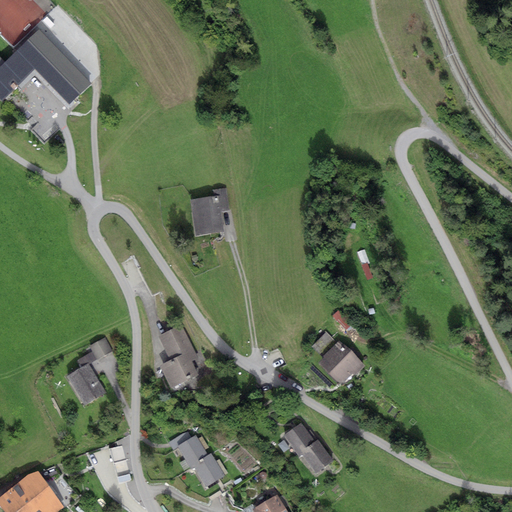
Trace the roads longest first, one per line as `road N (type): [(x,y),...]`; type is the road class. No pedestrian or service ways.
road 1 (residential): [(94,213),(123,211),(230,355),(417,465),(467,485),(511,491)]
road 2 (residential): [(511,380),(400,153),(407,136),(431,136),(511,199)]
road 3 (residential): [(154,511),(135,459),(136,324),(94,233),(94,213)]
road 4 (track): [(245,289),(245,230),(205,50),(176,0)]
